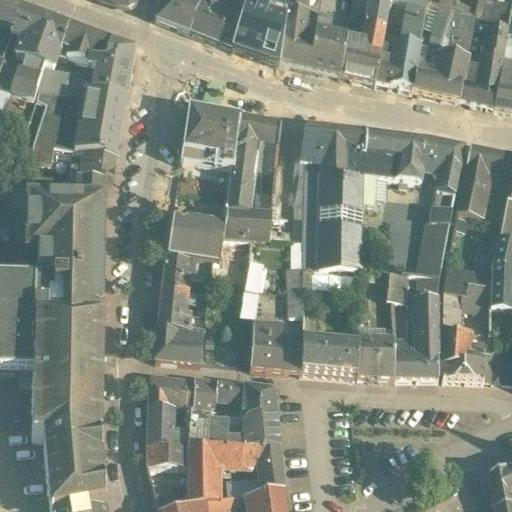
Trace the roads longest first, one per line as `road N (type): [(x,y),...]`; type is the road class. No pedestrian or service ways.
road 1 (tertiary): [(511,145),(273,88),(174,52)]
road 2 (residential): [(174,52),(163,77),(128,367)]
road 3 (residential): [(511,413),(316,398)]
road 4 (residential): [(128,367),(124,465),(134,511)]
road 5 (residential): [(252,387),(128,367)]
